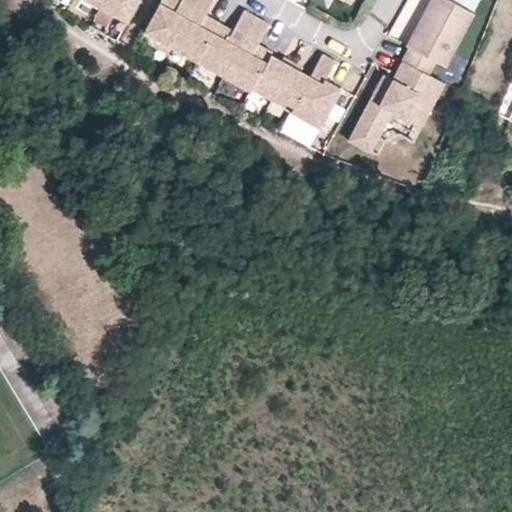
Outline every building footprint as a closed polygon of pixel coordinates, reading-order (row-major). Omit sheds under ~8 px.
[(103,0),(100,6),(127,21),(138,0),(103,0)] [(175,0),(161,0),(144,31),(171,47),(197,0),(180,0),(181,0),(179,3),(175,1),(175,0)] [(196,62),(219,23),(210,17),(208,20),(204,18),(205,15),(213,0),(197,0),(171,47),(196,62)] [(473,18),(440,0),(433,0),(419,27),(421,28),(418,34),(415,33),(406,50),(409,51),(402,65),(427,78),(434,65),(444,71),(473,18)] [(256,18),(244,11),(233,30),(231,33),(226,31),(228,28),(219,23),(196,62),(222,76),(256,18)] [(260,50),(256,47),(269,25),(256,18),(222,76),(249,92),(250,90),(270,56),(272,53),(262,47),(260,50)] [(171,47),(144,31),(140,37),(167,53),(171,47)] [(335,63),(322,55),(309,78),(289,112),(289,114),(317,130),(340,91),(328,85),(327,88),(323,85),(324,83),(335,63)] [(270,101),(289,67),(280,61),(270,56),(250,90),(270,101)] [(292,63),(282,57),(280,61),(289,67),(292,63)] [(302,68),(292,63),(289,67),(300,72),(302,68)] [(439,85),(402,65),(392,82),(383,78),(377,89),(381,91),(377,99),(372,97),(347,144),(368,156),(390,116),(418,132),(437,98),(433,97),(439,85)] [(309,78),(289,67),(270,101),(289,112),(309,78)] [(437,98),(443,87),(439,85),(433,97),(437,98)] [(381,91),(377,89),(372,97),(377,99),(381,91)]
